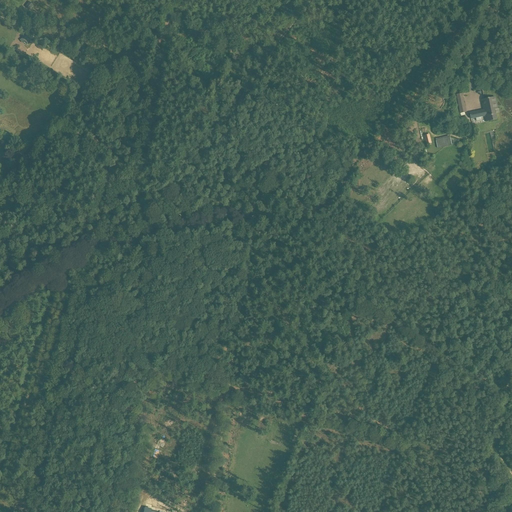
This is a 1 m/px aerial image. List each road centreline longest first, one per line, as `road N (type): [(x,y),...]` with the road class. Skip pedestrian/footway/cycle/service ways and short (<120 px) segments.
road 1 (track): [(249,243),(332,270),(327,295),(352,318),(332,378),(309,379),(282,403),(198,377),(185,360),(138,352),(118,332),(97,273),(42,183),(90,107),(164,34)]
road 2 (track): [(185,0),(166,25),(137,146),(103,199),(20,511)]
road 3 (track): [(314,215),(285,191),(256,182),(228,208),(92,247),(0,301)]
road 4 (track): [(209,511),(257,186)]
road 5 (track): [(314,215),(361,295),(508,397)]
road 6 (track): [(322,511),(383,381),(389,316)]
road 7 (track): [(256,182),(166,25)]
